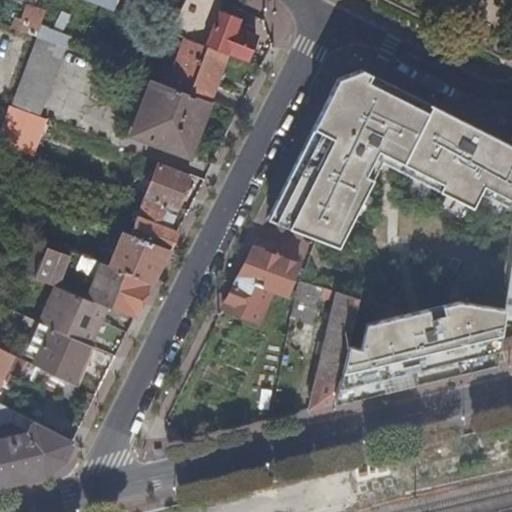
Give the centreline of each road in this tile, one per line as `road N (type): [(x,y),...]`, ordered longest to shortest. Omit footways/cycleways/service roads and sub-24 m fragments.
road 1 (residential): [(100,492),(102,464),(325,12)]
road 2 (residential): [(100,492),(511,388)]
road 3 (residential): [(325,12),(472,86),(511,90)]
